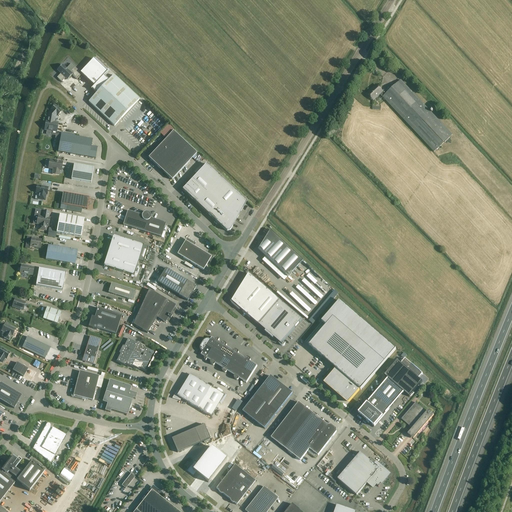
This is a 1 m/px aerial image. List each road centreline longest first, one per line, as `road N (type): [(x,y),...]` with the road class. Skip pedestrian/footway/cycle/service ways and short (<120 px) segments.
road 1 (unclassified): [(387,511),(401,488),(396,462),(206,298)]
road 2 (tertiary): [(232,254),(391,0)]
road 3 (unclassified): [(120,150),(108,161),(73,328),(35,403)]
road 4 (motorway): [(511,311),(433,511)]
road 5 (motorway): [(454,511),(511,360)]
road 6 (unclassified): [(232,254),(120,150)]
road 7 (tertiary): [(149,426),(157,379),(206,298)]
